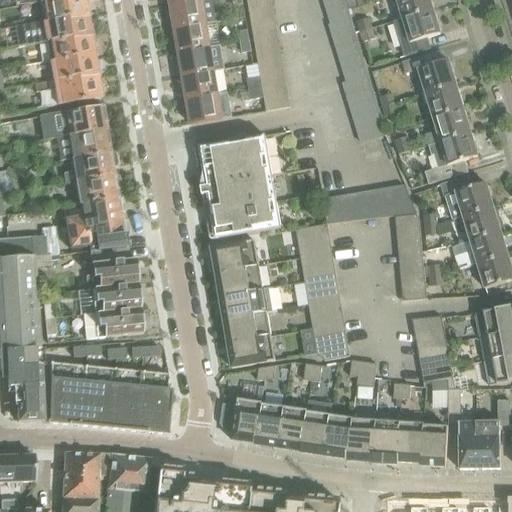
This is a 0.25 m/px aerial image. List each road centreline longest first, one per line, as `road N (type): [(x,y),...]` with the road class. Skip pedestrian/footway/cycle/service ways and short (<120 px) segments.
road 1 (residential): [(214,453),(126,0)]
road 2 (residential): [(0,439),(214,453)]
road 3 (residential): [(360,476),(511,483)]
road 4 (residential): [(214,453),(360,476)]
